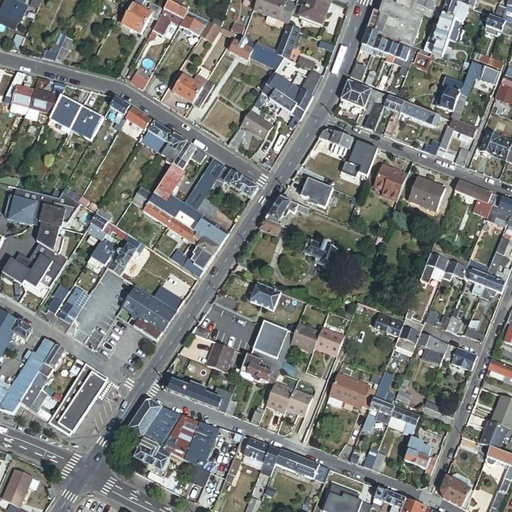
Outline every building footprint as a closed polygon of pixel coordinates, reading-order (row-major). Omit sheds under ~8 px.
[(13,0),(5,0),(0,13),(18,22),(20,23),(27,6),(13,0)] [(38,9),(42,0),(32,0),(30,6),(38,9)] [(142,0),(126,0),(124,5),(132,9),(134,6),(153,16),(157,7),(150,3),(147,9),(140,5),(142,0)] [(258,0),(254,11),(289,24),(295,7),(276,0),(258,0)] [(332,2),(326,0),(305,0),(305,1),(299,18),(322,26),(332,2)] [(449,1),(444,0),(384,0),(380,14),(374,13),(368,31),(379,35),(390,40),(401,44),(412,48),(424,18),(433,21),(434,19),(441,22),(449,1)] [(378,0),(374,13),(380,14),(384,0),(378,0)] [(477,0),(464,0),(462,7),(469,9),(474,11),(477,0)] [(511,0),(509,0),(509,2),(506,10),(502,23),(507,24),(511,26),(511,0)] [(469,9),(462,7),(455,4),(449,1),(441,22),(439,28),(434,41),(438,43),(435,49),(427,46),(424,53),(431,56),(449,63),(452,56),(445,54),(450,41),(456,43),(460,34),(457,33),(461,24),(464,22),(469,9)] [(185,11),(169,3),(165,11),(179,18),(184,20),(189,13),(186,11),(185,11)] [(187,5),(185,11),(186,11),(188,7),(197,11),(195,15),(211,24),(213,17),(187,5)] [(134,6),(132,9),(123,27),(143,36),(151,19),(153,16),(134,6)] [(153,16),(151,19),(158,22),(165,11),(157,7),(153,16)] [(186,11),(189,13),(195,15),(197,11),(188,7),(186,11)] [(502,23),(506,10),(500,8),(496,20),(502,23)] [(179,18),(165,11),(158,22),(151,35),(156,38),(159,34),(167,20),(173,22),(176,24),(179,18)] [(0,23),(15,30),(18,22),(0,13),(0,23)] [(195,15),(189,13),(184,20),(181,27),(202,38),(211,24),(195,15)] [(503,35),(507,24),(502,23),(496,20),(491,18),(487,29),(503,35)] [(164,37),(173,22),(167,20),(159,34),(164,37)] [(211,24),(202,38),(210,43),(219,28),(211,24)] [(511,38),(511,26),(507,24),(503,35),(511,38)] [(233,25),(231,31),(242,35),(245,29),(233,25)] [(434,41),(439,28),(434,26),(427,46),(435,49),(438,43),(434,41)] [(298,33),(287,28),(277,56),(284,60),(283,62),(289,65),(290,64),(287,62),(298,34),(298,33)] [(231,34),(221,29),(219,34),(229,39),(231,34)] [(503,35),(487,29),(485,34),(501,40),(503,35)] [(373,51),(379,35),(368,31),(362,46),(373,51)] [(17,35),(10,51),(20,54),(26,39),(17,35)] [(384,55),(390,40),(379,35),(373,51),(383,54),(384,55)] [(61,49),(64,42),(54,37),(44,60),(54,63),(61,49)] [(74,42),(65,39),(64,42),(61,49),(68,52),(70,52),(74,42)] [(239,45),(234,42),(230,52),(248,62),(249,59),(252,53),(252,52),(245,47),(246,43),(246,42),(246,41),(245,41),(244,40),(243,40),(242,40),(242,41),(241,41),(239,45)] [(395,59),(401,44),(390,40),(384,55),(389,57),(395,59)] [(255,46),(245,41),(246,41),(246,42),(246,43),(245,47),(252,52),(255,46)] [(405,79),(411,65),(417,50),(412,48),(401,44),(395,59),(393,65),(402,69),(399,77),(405,79)] [(252,52),(252,53),(257,56),(261,49),(255,46),(252,52)] [(62,65),(68,52),(61,49),(54,63),(62,65)] [(272,64),(276,56),(261,49),(257,56),(272,64)] [(424,53),(417,50),(411,65),(414,66),(418,54),(430,59),(431,56),(424,53)] [(252,53),(249,59),(254,62),(257,56),(252,53)] [(489,60),(477,55),(474,61),(489,67),(490,62),(488,61),(489,60)] [(257,56),(254,62),(269,70),(269,69),(272,64),(257,56)] [(277,56),(276,56),(272,64),(269,69),(276,73),(283,62),(284,60),(277,56)] [(393,65),(395,59),(389,57),(387,60),(386,64),(392,66),(393,65)] [(300,59),(297,67),(311,73),(312,73),(315,65),(300,59)] [(490,62),(489,67),(502,72),(505,66),(493,62),(492,63),(490,62)] [(497,87),(501,76),(473,65),(469,76),(476,79),(497,87)] [(388,67),(379,90),(383,92),(392,68),(388,67)] [(362,84),(365,74),(354,70),(350,79),(362,84)] [(316,91),(322,79),(312,73),(311,73),(305,85),(316,91)] [(26,76),(18,74),(12,87),(20,89),(26,76)] [(135,75),(130,84),(137,89),(143,79),(135,75)] [(191,105),(202,88),(196,84),(183,76),(173,93),(191,105)] [(281,81),(274,76),(266,89),(275,94),(281,81)] [(369,76),(365,85),(372,88),(376,78),(369,76)] [(459,122),(476,79),(469,76),(464,89),(454,114),(452,119),(454,120),(459,122)] [(202,88),(206,81),(200,77),(196,84),(202,88)] [(511,79),(506,78),(497,100),(511,106),(511,79)] [(206,81),(202,88),(210,93),(214,86),(206,81)] [(292,87),(281,81),(275,94),(284,100),(292,87)] [(438,107),(454,114),(464,89),(446,81),(443,89),(444,91),(438,107)] [(372,92),(349,83),(346,93),(369,101),(372,92)] [(36,92),(30,111),(39,113),(52,117),(62,98),(67,87),(59,84),(55,97),(50,96),(36,92)] [(59,84),(56,84),(50,96),(55,97),(59,84)] [(316,91),(305,85),(300,92),(301,93),(312,100),(316,91)] [(20,89),(12,87),(3,104),(30,111),(36,92),(30,91),(24,89),(20,89)] [(300,92),(292,87),(284,100),(293,106),(301,93),(300,92)] [(210,93),(202,88),(191,105),(199,110),(210,93)] [(275,94),(266,89),(262,95),(267,99),(271,100),(270,102),(291,115),(295,107),(293,106),(284,100),(275,94)] [(385,109),(389,98),(372,92),(369,101),(368,103),(371,104),(375,106),(385,109)] [(305,113),(312,100),(301,93),(293,106),(295,107),(305,113)] [(369,101),(346,93),(342,102),(365,111),(368,103),(369,101)] [(267,99),(262,95),(257,102),(263,106),(267,99)] [(62,98),(52,117),(49,122),(62,129),(64,125),(72,129),(83,109),(62,98)] [(403,103),(389,98),(385,109),(397,113),(395,119),(394,119),(391,125),(390,124),(385,138),(391,140),(398,120),(403,103)] [(130,109),(115,99),(110,109),(119,115),(122,117),(125,119),(130,109)] [(263,106),(257,102),(254,107),(260,111),(263,106)] [(436,129),(440,118),(403,103),(398,120),(402,122),(405,116),(409,118),(436,129)] [(375,106),(371,104),(368,112),(366,115),(371,117),(375,106)] [(375,134),(385,109),(375,106),(371,117),(366,130),(375,134)] [(301,122),(305,113),(295,107),(291,115),(301,122)] [(104,120),(83,109),(72,129),(81,133),(78,138),(91,144),(104,120)] [(503,113),(494,109),(492,114),(501,118),(503,113)] [(151,122),(133,111),(126,121),(133,125),(140,130),(145,133),(151,122)] [(242,125),(264,140),(272,127),(250,112),(242,125)] [(120,132),(126,122),(121,119),(118,124),(115,129),(120,132)] [(477,131),(453,121),(450,131),(447,130),(439,151),(436,158),(453,164),(455,157),(446,153),(454,132),(461,135),(470,139),(474,140),(477,131)] [(64,125),(62,129),(70,133),(72,129),(64,125)] [(174,137),(154,125),(149,134),(165,144),(160,152),(164,154),(166,151),(169,146),(174,137)] [(81,133),(72,129),(70,133),(78,138),(81,133)] [(239,129),(236,135),(242,139),(246,134),(239,129)] [(358,150),(360,144),(328,132),(324,133),(319,140),(334,146),(348,151),(351,152),(352,148),(358,150)] [(144,140),(143,139),(140,144),(162,157),(164,154),(160,152),(165,144),(149,134),(144,140)] [(484,154),(492,157),(507,163),(511,151),(511,143),(489,134),(482,153),(484,154)] [(236,135),(228,146),(237,153),(244,141),(242,139),(236,135)] [(470,139),(461,135),(459,140),(468,144),(470,139)] [(187,145),(174,137),(169,146),(174,150),(173,152),(180,157),(187,145)] [(196,151),(187,145),(180,157),(178,160),(187,166),(191,160),(196,151)] [(378,151),(364,145),(360,156),(373,161),(374,162),(378,151)] [(174,150),(169,146),(166,151),(171,154),(173,152),(174,150)] [(348,151),(334,146),(331,153),(332,155),(343,159),(345,158),(348,151)] [(427,146),(424,153),(436,158),(439,151),(427,146)] [(206,157),(196,151),(191,160),(200,166),(206,157)] [(456,165),(464,168),(470,154),(462,151),(456,165)] [(373,161),(360,156),(354,170),(355,172),(348,189),(359,194),(373,161)] [(187,166),(178,160),(173,168),(182,174),(187,166)] [(224,168),(213,162),(199,184),(204,188),(209,191),(211,189),(224,168)] [(173,168),(155,197),(165,203),(169,198),(184,175),(182,174),(173,168)] [(231,173),(224,168),(211,189),(218,193),(224,185),(231,173)] [(394,172),(383,168),(374,189),(384,193),(382,198),(398,204),(408,178),(401,175),(402,174),(395,171),(394,172)] [(258,190),(231,173),(224,185),(251,202),(258,190)] [(446,191),(418,180),(409,203),(437,214),(446,191)] [(325,211),(333,191),(309,181),(302,198),(307,200),(320,206),(319,208),(325,211)] [(460,183),(456,193),(458,194),(479,202),(474,214),(488,220),(491,212),(494,204),(497,197),(460,183)] [(195,201),(189,211),(187,214),(193,218),(194,215),(204,200),(209,191),(204,188),(201,192),(196,199),(195,201)] [(201,192),(196,189),(191,196),(196,199),(201,192)] [(66,190),(63,195),(70,200),(74,195),(66,190)] [(154,198),(141,190),(137,197),(149,205),(154,198)] [(74,195),(70,200),(78,205),(82,199),(74,195)] [(149,205),(137,197),(132,204),(145,212),(149,206),(149,205)] [(155,197),(154,198),(149,205),(149,206),(160,212),(165,203),(155,197)] [(511,203),(497,197),(494,204),(500,206),(498,210),(511,215),(511,203)] [(190,198),(184,208),(189,211),(195,201),(190,198)] [(82,199),(78,205),(80,206),(86,210),(90,205),(82,199)] [(310,211),(282,199),(267,222),(278,227),(280,223),(284,219),(286,220),(289,213),(295,215),(297,211),(308,215),(310,211)] [(171,200),(168,205),(180,213),(175,222),(193,233),(195,230),(182,222),(187,214),(189,211),(184,208),(171,200)] [(218,209),(204,200),(194,215),(202,219),(209,224),(218,209)] [(168,205),(165,203),(160,212),(171,220),(175,222),(180,213),(168,205)] [(494,204),(491,212),(488,220),(487,222),(495,225),(497,219),(508,224),(510,220),(511,217),(511,215),(498,210),(500,206),(494,204)] [(149,206),(145,212),(143,214),(166,228),(171,220),(160,212),(149,206)] [(99,211),(96,216),(98,217),(108,224),(111,219),(99,211)] [(182,222),(195,230),(200,222),(193,218),(187,214),(182,222)] [(108,224),(98,217),(91,227),(103,234),(110,238),(116,229),(108,224)] [(200,222),(195,230),(221,246),(228,236),(209,224),(202,219),(200,222)] [(171,220),(166,228),(190,244),(196,235),(193,233),(175,222),(171,220)] [(278,227),(267,222),(261,231),(276,238),(281,228),(278,227)] [(91,227),(91,228),(88,232),(100,239),(103,234),(91,227)] [(103,234),(100,239),(103,241),(120,251),(124,244),(129,237),(116,229),(110,238),(103,234)] [(193,233),(196,235),(219,250),(221,246),(195,230),(193,233)] [(298,235),(285,230),(280,241),(293,246),(298,235)] [(196,235),(190,244),(197,248),(192,256),(195,257),(191,263),(176,254),(170,261),(199,280),(219,250),(196,235)] [(141,245),(129,237),(124,244),(128,246),(137,252),(141,245)] [(507,242),(502,239),(488,273),(495,276),(494,277),(497,278),(498,277),(506,280),(504,285),(505,285),(508,278),(497,273),(503,259),(501,258),(507,242)] [(103,241),(101,244),(107,248),(117,255),(120,251),(103,241)] [(107,248),(101,244),(96,252),(103,256),(105,252),(107,248)] [(329,274),(338,253),(316,244),(314,248),(309,246),(304,257),(316,263),(314,266),(319,268),(318,269),(329,274)] [(123,253),(120,251),(117,255),(116,257),(119,259),(115,265),(124,271),(137,252),(128,246),(123,253)] [(117,255),(107,248),(105,252),(109,254),(110,253),(113,255),(110,260),(104,269),(107,271),(116,257),(117,255)] [(468,264),(433,250),(430,255),(449,263),(465,269),(468,264)] [(103,256),(96,252),(88,265),(97,271),(100,266),(104,269),(110,260),(106,258),(109,254),(105,252),(103,256)] [(445,273),(449,263),(430,255),(420,282),(428,285),(430,280),(435,269),(445,273)] [(119,279),(124,271),(115,265),(119,259),(116,257),(107,271),(119,279)] [(463,280),(467,270),(465,269),(449,263),(445,273),(442,279),(452,283),(454,277),(463,280)] [(488,273),(469,265),(467,270),(486,278),(488,273)] [(445,273),(435,269),(430,280),(440,284),(442,279),(445,273)] [(486,278),(467,270),(463,280),(475,285),(485,289),(489,279),(486,278)] [(495,276),(488,273),(486,278),(489,279),(504,285),(506,280),(498,277),(497,278),(494,277),(495,276)] [(505,285),(504,285),(489,279),(485,289),(481,299),(488,302),(490,297),(493,298),(495,296),(496,294),(501,296),(505,285)] [(274,313),(282,294),(259,285),(255,294),(251,292),(250,295),(254,297),(251,304),(274,313)] [(485,289),(475,285),(471,295),(481,299),(485,289)] [(62,306),(70,293),(61,288),(53,300),(54,301),(62,306)] [(142,305),(147,296),(135,289),(130,297),(142,305)] [(176,315),(183,304),(160,289),(153,300),(176,315)] [(58,319),(71,327),(89,298),(76,290),(58,319)] [(176,315),(153,300),(147,296),(142,305),(145,307),(171,323),(176,315)] [(142,305),(130,297),(119,314),(121,315),(135,324),(142,313),(145,307),(142,305)] [(47,312),(54,317),(62,306),(54,301),(47,312)] [(373,320),(376,311),(357,304),(354,313),(373,320)] [(167,329),(171,323),(145,307),(142,313),(167,329)] [(0,357),(11,337),(13,333),(19,323),(0,310),(0,357)] [(437,314),(430,312),(425,324),(432,327),(437,314)] [(157,345),(167,329),(142,313),(135,324),(137,325),(134,330),(157,345)] [(405,322),(404,322),(380,313),(374,329),(398,339),(402,328),(405,322)] [(413,316),(407,313),(404,322),(405,322),(402,328),(420,335),(424,326),(411,321),(413,316)] [(461,323),(451,319),(446,332),(455,336),(461,323)] [(33,332),(19,323),(13,333),(22,339),(26,342),(33,332)] [(479,324),(470,323),(468,329),(475,333),(479,324)] [(290,348),(295,336),(265,324),(251,360),(275,369),(281,371),(290,348)] [(321,336),(298,327),(295,336),(290,348),(313,356),(315,352),(321,336)] [(420,335),(402,328),(398,339),(395,348),(414,355),(417,346),(421,336),(420,335)] [(209,334),(197,329),(192,335),(206,341),(209,334)] [(475,333),(468,329),(465,337),(482,344),(485,337),(475,333)] [(344,339),(323,331),(321,336),(315,352),(336,360),(337,356),(342,343),(344,339)] [(22,339),(13,333),(11,337),(20,343),(22,339)] [(449,346),(421,336),(417,346),(428,350),(424,361),(440,367),(444,359),(449,346)] [(56,347),(46,341),(37,357),(32,363),(42,369),(56,347)] [(350,346),(342,343),(337,356),(345,359),(350,346)] [(226,375),(235,353),(217,345),(208,367),(226,375)] [(471,373),(477,357),(449,346),(444,359),(452,363),(451,365),(471,373)] [(65,353),(56,347),(42,369),(39,375),(48,381),(65,353)] [(0,385),(0,411),(13,416),(19,406),(32,385),(39,375),(42,369),(32,363),(37,357),(33,355),(11,389),(0,385)] [(275,369),(251,360),(248,358),(242,373),(249,376),(255,379),(254,381),(255,383),(258,384),(260,383),(261,381),(269,384),(270,383),(275,369)] [(84,365),(77,361),(69,373),(76,377),(84,365)] [(511,370),(492,362),(486,375),(502,382),(504,377),(511,380),(511,370)] [(297,370),(285,365),(283,372),(294,377),(297,370)] [(108,380),(86,366),(53,418),(49,424),(71,438),(72,435),(73,436),(107,384),(106,384),(108,380)] [(276,385),(281,371),(275,369),(270,383),(276,386),(276,385)] [(393,377),(385,374),(383,380),(382,381),(390,384),(393,377)] [(39,375),(32,385),(41,391),(48,381),(39,375)] [(338,376),(327,405),(340,410),(342,404),(361,411),(361,409),(370,413),(375,401),(377,394),(369,391),(369,389),(338,376)] [(383,380),(373,376),(370,384),(380,388),(382,381),(383,380)] [(386,394),(390,384),(382,381),(380,388),(377,394),(375,401),(391,407),(395,397),(386,394)] [(410,383),(404,381),(397,401),(409,406),(411,398),(405,396),(410,383)] [(174,383),(170,393),(215,410),(219,400),(214,398),(206,395),(208,391),(192,385),(191,389),(174,383)] [(32,385),(19,406),(29,411),(41,391),(32,385)] [(287,411),(294,392),(276,385),(276,386),(268,405),(278,409),(277,411),(276,413),(285,416),(287,411)] [(223,392),(217,389),(214,398),(219,400),(223,392)] [(41,391),(29,411),(35,415),(39,409),(37,408),(46,394),(41,391)] [(223,392),(219,400),(215,410),(226,415),(230,403),(233,396),(223,392)] [(287,411),(306,419),(313,400),(294,392),(287,411)] [(511,428),(511,402),(502,398),(491,424),(507,431),(511,432),(511,428)] [(396,409),(391,407),(375,401),(370,413),(370,414),(372,415),(373,412),(379,414),(392,419),(396,409)] [(204,470),(219,431),(163,409),(152,402),(146,403),(126,433),(144,441),(172,455),(195,466),(201,469),(204,470)] [(441,407),(428,402),(425,409),(438,415),(441,407)] [(226,415),(232,417),(237,405),(230,403),(226,415)] [(442,407),(439,415),(453,420),(456,413),(442,407)] [(39,409),(35,415),(49,424),(53,418),(39,409)] [(419,419),(396,409),(392,419),(407,425),(416,428),(419,419)] [(259,428),(265,413),(258,410),(252,425),(259,428)] [(392,419),(379,414),(375,423),(388,428),(392,419)] [(407,425),(392,419),(388,428),(388,429),(404,435),(407,425)] [(491,424),(489,423),(480,446),(491,450),(498,453),(507,431),(491,424)] [(416,428),(407,425),(404,435),(412,438),(416,428)] [(317,434),(309,431),(303,445),(312,448),(317,434)] [(480,446),(462,439),(459,446),(476,453),(478,452),(480,446)] [(270,448),(250,440),(244,457),(245,457),(246,458),(244,461),(262,468),(264,464),(270,448)] [(172,455),(144,441),(135,459),(163,473),(172,455)] [(424,445),(412,441),(407,453),(410,454),(406,465),(426,472),(425,475),(431,477),(437,460),(435,460),(434,463),(431,462),(430,464),(427,463),(432,451),(423,448),(424,445)] [(280,452),(270,448),(264,464),(274,468),(275,465),(280,452)] [(511,458),(498,453),(491,450),(486,463),(486,466),(491,468),(495,466),(496,462),(511,468),(507,482),(511,483),(511,480),(511,458)] [(330,471),(280,452),(275,465),(295,473),(296,471),(305,475),(304,477),(324,484),(325,483),(330,471)] [(364,469),(372,472),(376,460),(378,455),(371,452),(364,469)] [(377,460),(376,460),(372,472),(380,475),(386,458),(379,455),(377,460)] [(244,461),(246,458),(245,457),(242,464),(261,471),(262,468),(244,461)] [(359,461),(353,458),(351,464),(357,466),(359,461)] [(242,463),(235,460),(231,472),(237,474),(242,463)] [(274,468),(264,464),(262,468),(261,471),(260,475),(270,479),(274,468)] [(201,469),(195,466),(188,482),(194,484),(201,469)] [(213,474),(204,470),(201,469),(194,484),(206,489),(213,474)] [(34,479),(17,471),(4,501),(20,510),(34,479)] [(458,473),(455,474),(451,481),(446,478),(440,494),(443,500),(461,510),(471,491),(467,490),(471,483),(470,480),(458,473)] [(507,493),(511,483),(507,482),(505,481),(501,491),(507,493)] [(359,495),(332,485),(328,495),(329,495),(323,511),(367,511),(370,506),(361,502),(359,506),(356,505),(357,501),(359,495)] [(275,490),(269,488),(266,496),(272,498),(275,490)] [(400,511),(405,500),(378,489),(371,507),(378,510),(381,503),(392,507),(389,511),(400,511)] [(499,511),(507,493),(501,491),(499,490),(489,511),(499,511)] [(465,511),(466,511),(474,493),(471,491),(461,510),(465,511)] [(245,511),(257,511),(261,502),(251,498),(245,511)] [(431,511),(432,510),(405,500),(400,511),(431,511)]
